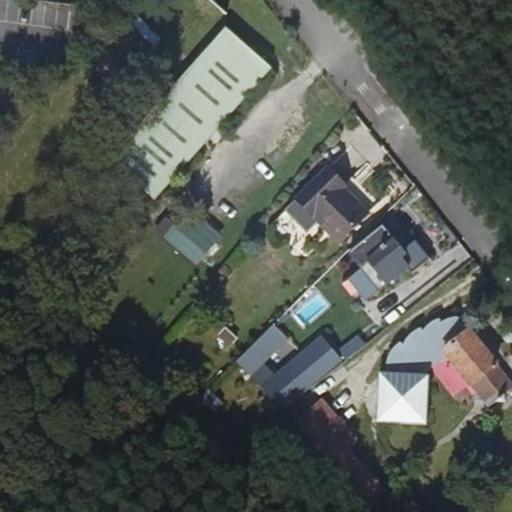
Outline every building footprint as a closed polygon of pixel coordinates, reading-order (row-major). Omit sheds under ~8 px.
[(161,203),(278,71),(236,34),(120,166),(161,203)] [(336,245),(367,215),(342,190),(344,189),(326,171),(285,212),(302,229),(311,220),(336,245)] [(218,233),(170,203),(152,232),(200,262),(218,233)] [(407,256),(385,228),(357,251),(386,286),(408,269),(402,261),(407,256)] [(254,294),(227,268),(215,281),(241,306),(254,294)] [(427,426),(430,377),(414,376),(440,355),(450,367),(454,363),(489,407),(511,388),(511,383),(470,330),(467,332),(457,320),(451,321),(440,325),(440,320),(433,324),(428,328),(422,334),(419,329),(412,337),(408,342),(404,349),(398,346),(394,351),(390,357),(388,363),(387,366),(386,374),(378,374),(375,423),(427,426)] [(283,413),(337,370),(311,343),(269,385),(256,371),(281,346),(268,332),(236,362),(283,413)] [(347,357),(362,347),(354,335),(338,345),(347,357)] [(346,466),(332,451),(324,458),(338,474),(346,466)] [(371,485),(351,462),(346,466),(338,474),(365,504),(374,496),(367,489),(371,485)]
